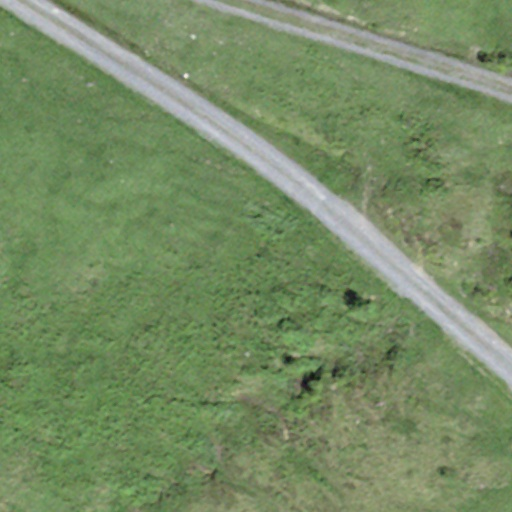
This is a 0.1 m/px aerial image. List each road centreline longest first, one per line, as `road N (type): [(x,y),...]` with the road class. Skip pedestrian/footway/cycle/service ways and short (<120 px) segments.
road 1 (track): [(511,361),(307,189),(36,0)]
road 2 (track): [(241,0),(511,94)]
